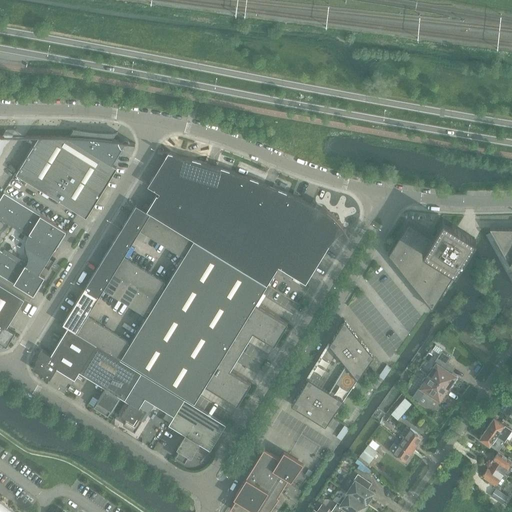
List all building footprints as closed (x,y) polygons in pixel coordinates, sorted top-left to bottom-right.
[(81,129),(76,128),(73,128),(74,128),(72,130),(69,136),(39,136),(38,136),(38,137),(16,174),(86,217),(117,168),(112,165),(124,145),(125,145),(126,145),(127,145),(127,144),(128,144),(128,143),(128,142),(128,141),(128,140),(127,139),(126,139),(125,139),(124,139),(123,140),(123,141),(118,140),(112,140),(117,132),(118,132),(114,132),(108,132),(103,132),(98,131),(90,131),(85,130),(81,129)] [(0,155),(12,137),(13,137),(16,137),(19,137),(21,137),(22,137),(25,137),(26,137),(29,137),(32,137),(35,137),(38,137),(38,136),(39,136),(38,136),(36,136),(33,136),(30,136),(28,136),(25,136),(23,136),(21,136),(20,136),(17,136),(15,136),(12,136),(10,136),(7,136),(4,136),(2,136),(0,135),(0,155)] [(158,151),(167,153),(147,186),(159,193),(278,266),(305,283),(329,245),(329,244),(335,236),(344,230),(339,223),(333,217),(327,212),(320,207),(297,196),(299,193),(294,191),(292,194),(264,183),(216,165),(207,163),(158,149),(158,151)] [(29,264),(28,267),(25,265),(25,266),(2,252),(3,252),(0,250),(0,274),(33,296),(45,277),(39,274),(44,265),(45,266),(46,265),(45,265),(49,259),(50,258),(49,258),(54,249),(55,250),(67,232),(5,193),(0,200),(0,214),(29,233),(29,234),(32,235),(30,238),(29,241),(28,245),(28,248),(29,251),(30,254),(31,257),(31,261),(29,264)] [(146,210),(136,204),(120,229),(115,239),(84,289),(78,298),(62,323),(68,327),(96,344),(120,359),(121,357),(194,402),(205,385),(237,405),(251,383),(230,370),(253,333),(274,346),(288,324),(255,304),(267,285),(270,279),(278,266),(159,193),(158,195),(156,194),(146,210)] [(443,218),(432,236),(408,222),(393,245),(388,254),(416,290),(432,308),(432,309),(470,247),(475,238),(458,227),(457,226),(452,223),(443,218)] [(490,228),(511,268),(511,228),(510,229),(490,228)] [(7,327),(24,299),(0,283),(0,342),(6,346),(6,347),(16,332),(7,327)] [(297,396),(291,404),(293,405),(325,425),(333,414),(366,366),(366,365),(373,355),(345,320),(344,319),(340,324),(337,330),(298,393),(297,396)] [(50,379),(56,368),(74,379),(79,371),(96,344),(68,327),(51,355),(42,349),(38,355),(39,356),(35,362),(37,363),(33,369),(50,379)] [(435,343),(432,349),(440,354),(442,351),(444,349),(435,343)] [(125,399),(141,372),(120,359),(96,344),(79,371),(105,387),(94,406),(108,415),(120,396),(125,399)] [(429,373),(428,375),(448,389),(451,384),(451,383),(456,376),(451,373),(455,368),(448,363),(451,358),(442,351),(440,354),(438,357),(434,362),(436,363),(433,367),(431,367),(429,371),(429,373)] [(383,380),(391,368),(386,364),(378,376),(383,380)] [(141,372),(125,399),(126,400),(129,402),(139,407),(144,410),(139,418),(142,420),(143,421),(154,404),(158,406),(174,416),(184,399),(141,372)] [(422,395),(418,400),(428,407),(432,402),(434,398),(439,401),(444,394),(445,394),(448,389),(428,375),(426,377),(424,378),(422,381),(422,383),(419,388),(424,391),(422,395)] [(405,398),(389,417),(395,423),(412,404),(405,398)] [(226,424),(225,424),(184,399),(174,416),(169,424),(186,435),(177,448),(179,450),(175,456),(185,462),(189,455),(191,457),(199,443),(209,449),(210,450),(226,424)] [(511,403),(505,399),(498,410),(508,417),(511,411),(511,403)] [(144,410),(139,407),(129,402),(121,416),(127,419),(123,424),(135,431),(142,420),(139,418),(144,410)] [(511,429),(494,417),(486,428),(510,443),(511,441),(507,439),(507,440),(505,439),(511,429)] [(349,429),(344,425),(336,437),(341,440),(349,429)] [(401,433),(405,436),(401,441),(414,450),(423,438),(406,426),(401,433)] [(506,442),(509,444),(510,443),(486,428),(478,439),(490,447),(491,445),(498,449),(503,441),(505,443),(506,442)] [(389,450),(406,462),(414,450),(401,441),(401,442),(397,438),(389,450)] [(369,463),(378,452),(368,444),(359,456),(369,463)] [(279,458),(270,453),(264,449),(262,452),(235,495),(238,496),(230,509),(235,511),(269,511),(279,498),(277,497),(288,479),(291,481),(303,463),(284,451),(279,458)] [(511,461),(498,452),(490,464),(503,473),(511,461)] [(368,475),(371,471),(363,463),(356,458),(354,462),(359,465),(357,468),(368,475)] [(490,464),(482,476),(495,485),(493,487),(495,489),(496,488),(498,490),(507,476),(490,464)] [(353,479),(355,480),(347,492),(366,505),(367,505),(366,504),(374,492),(368,489),(367,485),(369,482),(357,474),(353,479)] [(503,504),(503,503),(507,506),(510,501),(511,500),(510,499),(510,498),(508,497),(509,495),(502,490),(501,491),(498,490),(496,488),(495,489),(491,495),(503,504)] [(361,511),(366,505),(347,492),(348,493),(340,504),(337,503),(331,511),(332,511),(361,511)] [(0,511),(6,511),(10,508),(1,501),(0,502),(0,511)]
